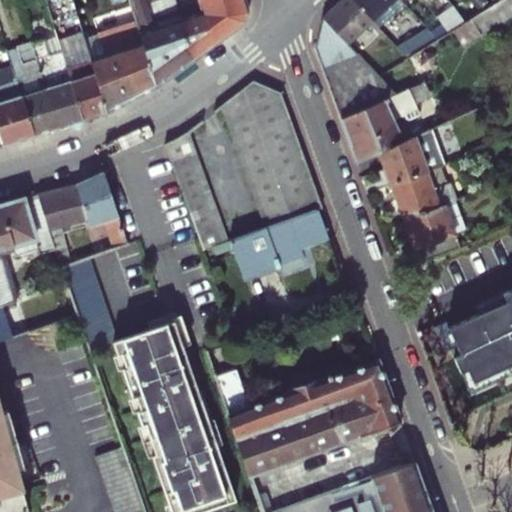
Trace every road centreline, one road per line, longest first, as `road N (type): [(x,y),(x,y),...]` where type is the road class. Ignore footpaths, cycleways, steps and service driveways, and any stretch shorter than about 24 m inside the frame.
road 1 (residential): [(460,511),(283,20)]
road 2 (residential): [(0,173),(151,118),(283,20)]
